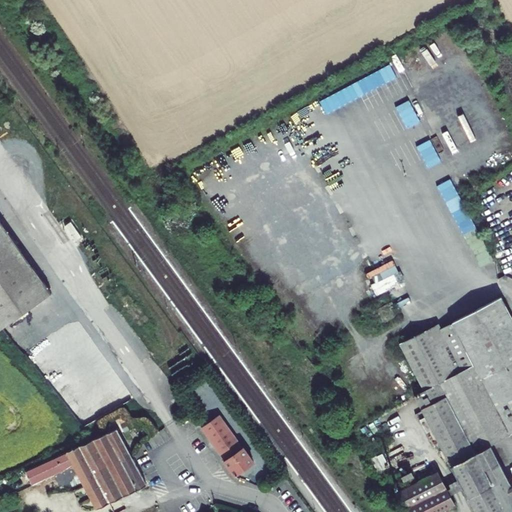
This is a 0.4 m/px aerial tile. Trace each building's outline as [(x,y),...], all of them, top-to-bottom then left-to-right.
[(0,331),(52,295),(0,217),(0,331)] [(479,267),(492,260),(471,217),(458,223),(479,267)] [(59,223),(54,226),(57,231),(63,227),(59,223)] [(411,392),(474,511),(511,511),(511,491),(487,444),(511,430),(511,293),(453,322),(449,315),(395,341),(420,389),(411,392)] [(377,310),(382,322),(393,317),(388,305),(377,310)] [(220,415),(202,429),(227,460),(226,461),(238,476),(256,462),(220,415)] [(108,432),(19,474),(25,486),(57,471),(68,496),(78,491),(87,510),(137,487),(108,432)] [(392,489),(404,511),(431,511),(451,502),(434,469),(414,478),(411,468),(399,473),(403,484),(392,489)]
